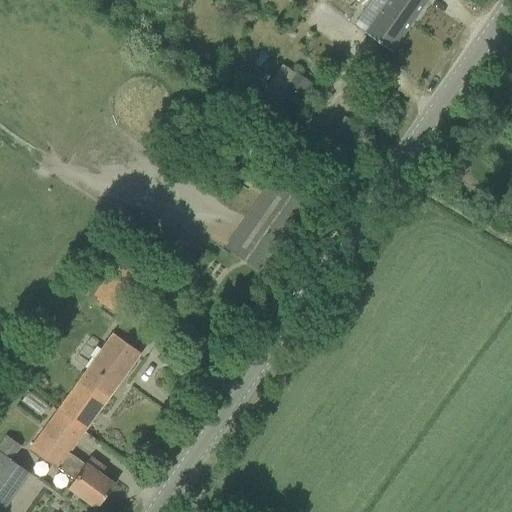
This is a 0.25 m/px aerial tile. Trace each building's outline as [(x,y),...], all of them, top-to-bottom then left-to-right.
[(388,0),(365,33),(391,52),(427,0),(388,0)] [(309,84),(295,74),(276,102),(290,112),(309,84)] [(231,251),(258,271),(305,204),(277,185),(231,251)] [(98,301),(117,314),(143,276),(124,263),(98,301)] [(141,353),(113,333),(58,410),(86,430),(141,353)] [(86,430),(58,410),(30,449),(59,470),(74,480),(68,488),(97,509),(115,485),(101,474),(105,468),(91,458),(86,464),(69,453),(86,430)] [(0,454),(0,511),(28,473),(29,474),(29,472),(0,454)]
